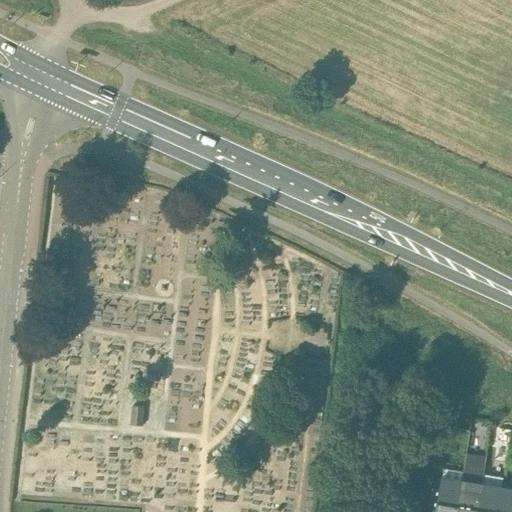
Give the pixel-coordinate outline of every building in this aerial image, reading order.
[(144,406),(133,405),(131,424),(143,425),(144,406)] [(456,511),(462,480),(464,471),(443,468),(435,511),(456,511)] [(477,511),(482,483),(462,480),(456,511),(477,511)] [(498,511),(503,487),(482,483),(477,511),(498,511)] [(511,511),(511,488),(503,487),(498,511),(511,511)]
